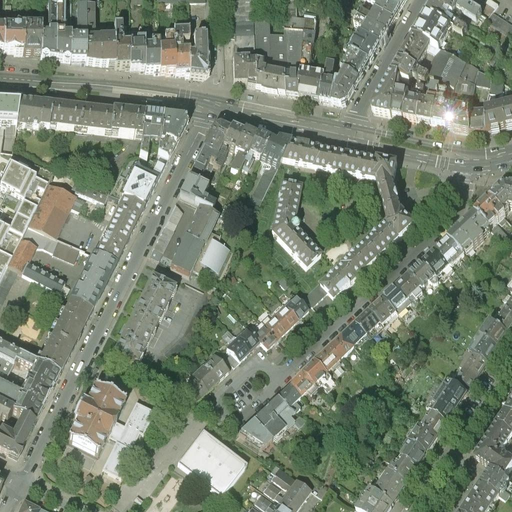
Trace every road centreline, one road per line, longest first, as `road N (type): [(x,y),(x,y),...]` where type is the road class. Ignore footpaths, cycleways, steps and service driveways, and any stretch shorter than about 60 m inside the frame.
road 1 (residential): [(21,482),(211,109)]
road 2 (residential): [(283,379),(458,210),(469,166)]
road 3 (primary): [(211,109),(197,97),(165,92),(26,83)]
road 4 (primary): [(26,83),(173,110),(211,109)]
road 5 (residential): [(511,366),(412,511)]
road 6 (residential): [(423,0),(354,127)]
road 7 (primary): [(351,143),(469,166)]
road 8 (residential): [(283,379),(253,367),(216,400),(214,409),(240,420)]
